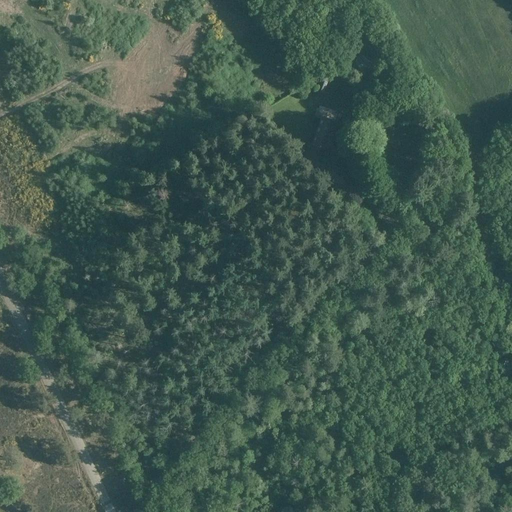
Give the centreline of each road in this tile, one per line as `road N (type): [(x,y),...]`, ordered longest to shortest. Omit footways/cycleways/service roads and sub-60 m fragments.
road 1 (unclassified): [(137,511),(321,300),(511,129)]
road 2 (unclassified): [(110,511),(0,276)]
